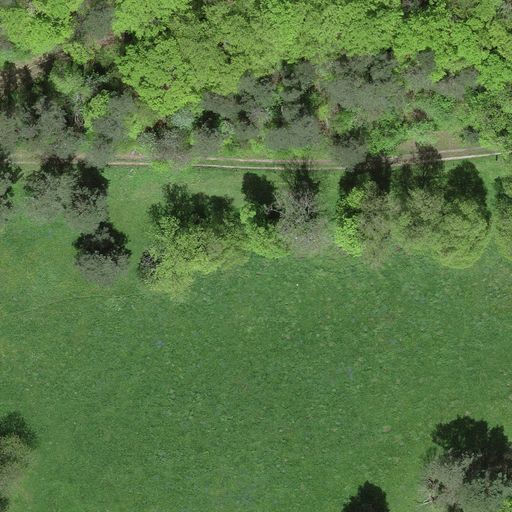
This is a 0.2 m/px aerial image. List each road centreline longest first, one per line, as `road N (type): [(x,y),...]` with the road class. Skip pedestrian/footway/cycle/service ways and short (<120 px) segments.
road 1 (track): [(0,156),(252,165),(511,145)]
road 2 (track): [(263,0),(196,11),(0,96)]
